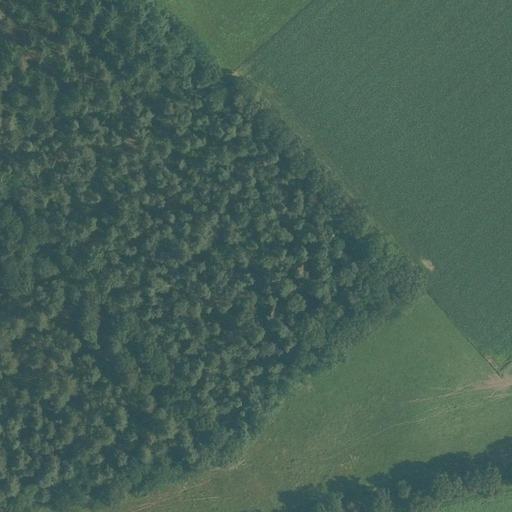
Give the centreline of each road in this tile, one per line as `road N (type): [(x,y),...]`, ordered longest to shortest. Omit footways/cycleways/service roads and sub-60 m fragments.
road 1 (track): [(327,200),(0,302)]
road 2 (track): [(0,197),(213,444)]
